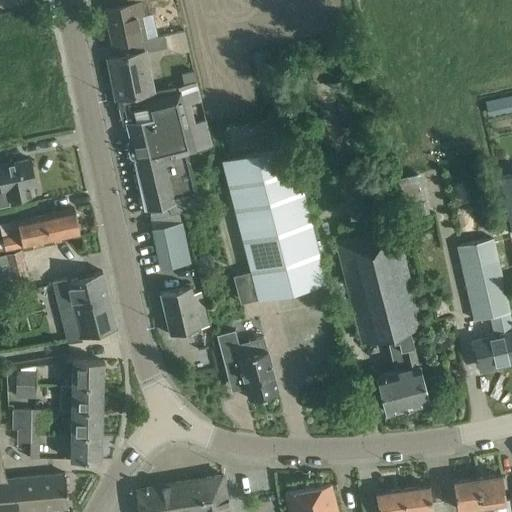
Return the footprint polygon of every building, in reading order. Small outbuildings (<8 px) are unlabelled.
[(126,0),(128,3),(104,8),(112,44),(116,44),(141,37),(142,40),(157,36),(152,13),(149,0),(126,0)] [(119,55),(108,57),(117,101),(154,93),(145,52),(168,46),(165,34),(157,36),(142,40),(118,46),(117,46),(119,55)] [(193,69),(181,71),(183,81),(195,78),(193,69)] [(154,93),(117,101),(118,104),(121,118),(126,122),(130,139),(129,139),(126,143),(129,155),(134,158),(139,178),(146,208),(167,204),(175,202),(174,195),(164,151),(193,144),(201,142),(203,142),(210,140),(207,129),(204,117),(193,119),(189,102),(200,100),(199,97),(196,81),(178,85),(179,87),(154,93)] [(511,94),(488,98),(490,112),(511,108),(511,94)] [(222,161),(251,274),(258,298),(327,280),(292,143),(222,161)] [(0,205),(8,204),(7,199),(14,198),(34,193),(32,186),(36,185),(30,158),(13,161),(10,162),(0,164),(0,205)] [(511,229),(511,172),(501,175),(508,209),(511,229)] [(175,202),(167,204),(168,209),(169,213),(170,214),(180,212),(201,207),(197,190),(174,195),(175,202)] [(22,245),(79,233),(73,207),(16,220),(19,229),(11,231),(12,235),(2,237),(5,249),(22,245)] [(168,209),(150,213),(151,217),(169,213),(168,209)] [(151,217),(149,217),(160,266),(180,262),(191,259),(180,212),(170,214),(169,213),(151,217)] [(508,231),(505,221),(490,225),(493,234),(508,231)] [(422,325),(417,306),(396,226),(338,241),(363,340),(390,333),(392,341),(387,342),(394,369),(376,374),(385,411),(428,400),(410,328),(422,325)] [(474,319),(490,316),(493,332),(473,336),(479,366),(511,358),(511,323),(493,239),(457,247),(474,319)] [(9,263),(0,265),(0,279),(0,280),(26,273),(19,250),(7,254),(9,263)] [(56,281),(53,282),(57,296),(72,292),(80,325),(65,329),(68,342),(83,338),(82,335),(97,332),(116,327),(109,299),(102,270),(83,275),(56,281)] [(169,334),(189,329),(208,324),(201,297),(198,298),(197,294),(193,295),(190,284),(179,287),(159,292),(169,334)] [(234,328),(216,333),(226,372),(241,368),(248,398),(256,396),(259,399),(268,396),(270,392),(277,390),(263,336),(248,340),(249,344),(239,347),(234,328)] [(59,385),(102,386),(103,360),(83,359),(73,359),(73,360),(64,360),(64,371),(73,371),(72,385),(59,385)] [(15,369),(15,383),(35,383),(36,370),(15,369)] [(35,397),(35,383),(15,383),(15,397),(35,397)] [(102,410),(102,386),(59,385),(58,409),(71,409),(102,410)] [(11,428),(30,428),(30,408),(12,408),(11,428)] [(30,432),(39,433),(47,433),(48,408),(31,408),(30,432)] [(71,409),(70,434),(101,435),(102,410),(71,409)] [(38,457),(39,433),(30,432),(29,457),(38,457)] [(101,460),(101,435),(70,434),(69,459),(80,459),(101,460)] [(65,472),(45,474),(5,478),(0,453),(0,479),(1,495),(0,495),(0,511),(68,507),(65,472)] [(156,484),(136,489),(138,511),(229,511),(222,474),(156,484)] [(501,474),(477,477),(481,505),(482,511),(493,511),(492,503),(505,501),(503,487),(507,487),(505,476),(502,476),(501,474)] [(467,511),(482,511),(481,505),(477,477),(453,481),(457,508),(467,507),(467,511)] [(335,511),(333,503),(330,483),(285,491),(288,511),(335,511)] [(399,489),(402,511),(432,511),(432,510),(433,510),(429,484),(399,489)] [(402,511),(399,489),(375,492),(377,511),(402,511)]
